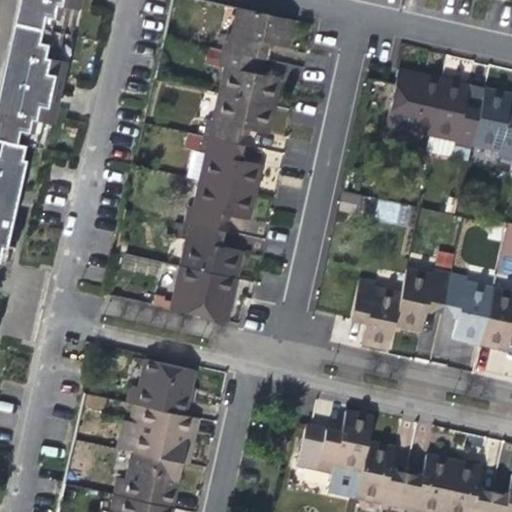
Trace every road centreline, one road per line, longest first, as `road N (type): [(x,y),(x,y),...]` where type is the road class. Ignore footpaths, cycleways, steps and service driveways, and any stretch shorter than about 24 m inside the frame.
road 1 (residential): [(277,357),(349,10)]
road 2 (residential): [(68,298),(136,0)]
road 3 (residential): [(277,357),(317,385),(511,425)]
road 4 (residential): [(511,394),(325,355),(277,357)]
road 5 (residential): [(19,511),(62,322)]
road 6 (residential): [(240,349),(219,330),(68,298)]
road 7 (residential): [(62,322),(214,355),(240,349)]
road 8 (residential): [(349,10),(511,47)]
road 9 (residential): [(240,349),(205,511)]
